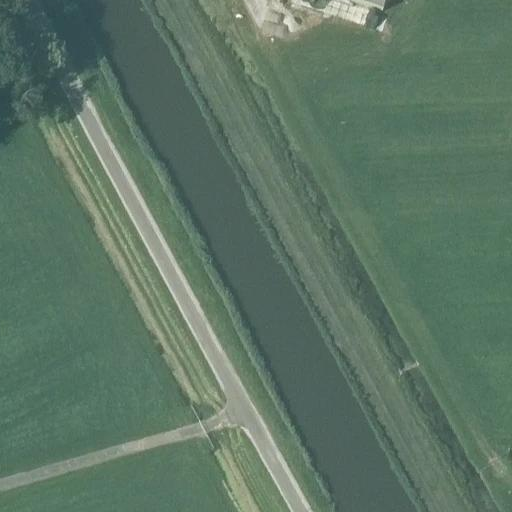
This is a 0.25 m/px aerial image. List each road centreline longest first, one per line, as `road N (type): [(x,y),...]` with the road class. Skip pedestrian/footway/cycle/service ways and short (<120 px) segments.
road 1 (unclassified): [(303,511),(22,0)]
road 2 (track): [(0,487),(247,410)]
